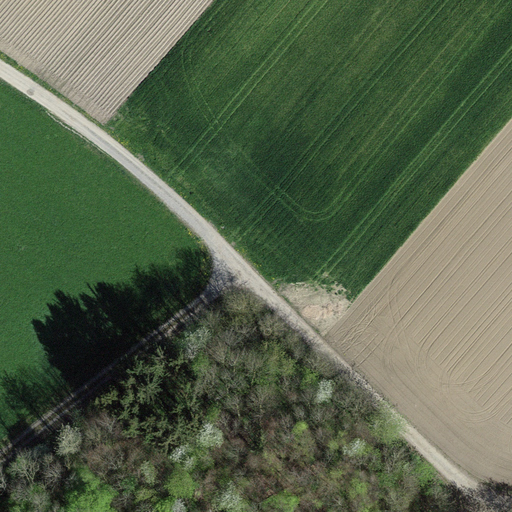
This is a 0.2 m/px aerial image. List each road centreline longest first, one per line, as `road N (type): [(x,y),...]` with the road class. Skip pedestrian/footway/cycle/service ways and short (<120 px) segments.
road 1 (track): [(0,455),(222,275),(155,202),(0,77)]
road 2 (track): [(222,275),(459,496),(511,508)]
